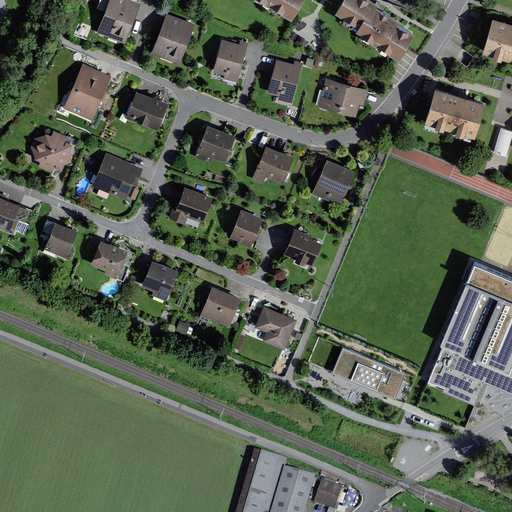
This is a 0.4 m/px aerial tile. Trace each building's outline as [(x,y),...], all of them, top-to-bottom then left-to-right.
[(143,8),(122,0),(113,0),(98,38),(127,49),(143,8)] [(262,0),(294,18),(304,0),(262,0)] [(382,3),(375,0),(344,0),(338,12),(363,26),(358,34),(399,57),(415,31),(402,25),(404,20),(380,7),(382,3)] [(511,20),(495,15),(485,50),(511,58),(511,20)] [(196,28),(168,18),(153,60),(181,70),(196,28)] [(249,51),(224,44),(215,77),(227,81),(226,85),(239,89),(249,51)] [(301,72),(278,66),(269,98),(280,101),(279,104),(291,107),(301,72)] [(114,82),(85,70),(66,114),(95,126),(114,82)] [(371,89),(327,77),(318,107),(362,119),(371,89)] [(491,102),(441,87),(430,121),(480,137),(491,102)] [(168,110),(135,98),(125,126),(158,138),(168,110)] [(510,154),(511,140),(511,127),(500,126),(497,152),(510,154)] [(239,141),(210,130),(196,166),(214,173),(217,164),(229,169),(239,141)] [(78,140),(56,131),(53,138),(40,132),(27,162),(62,177),(78,140)] [(299,165),(270,152),(258,178),(287,191),(299,165)] [(146,167),(108,153),(95,188),(133,202),(146,167)] [(359,180),(328,166),(312,201),(343,215),(359,180)] [(215,197),(186,186),(175,212),(205,224),(215,197)] [(23,206),(0,196),(0,225),(14,231),(23,206)] [(266,217),(245,209),(232,242),(253,250),(266,217)] [(49,218),(45,228),(53,231),(57,220),(49,218)] [(80,229),(58,220),(47,247),(69,256),(80,229)] [(326,242),(296,230),(285,256),(314,269),(326,242)] [(131,251),(104,239),(93,266),(120,277),(131,251)] [(180,269),(154,258),(141,288),(168,298),(180,269)] [(472,283),(466,280),(440,343),(443,344),(427,381),(444,388),(443,391),(467,401),(474,385),(503,398),(506,391),(511,393),(511,287),(476,272),(472,283)] [(243,293),(215,283),(203,316),(232,326),(243,293)] [(300,317),(261,303),(248,336),(287,350),(300,317)] [(406,372),(342,346),(331,372),(395,399),(406,372)] [(272,511),(285,461),(254,453),(238,511),(272,511)] [(306,511),(316,478),(287,470),(275,511),(306,511)] [(343,486),(321,479),(314,501),(336,508),(343,486)]
